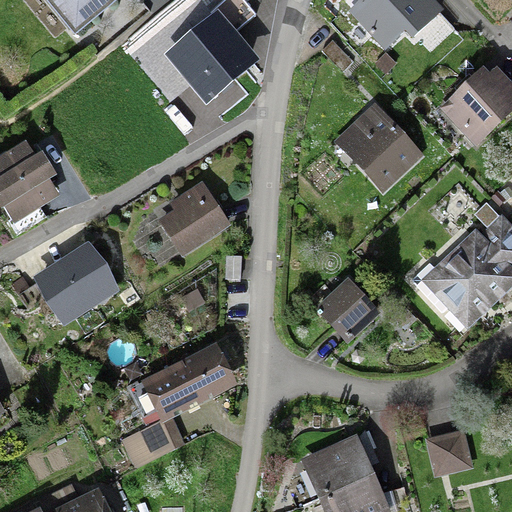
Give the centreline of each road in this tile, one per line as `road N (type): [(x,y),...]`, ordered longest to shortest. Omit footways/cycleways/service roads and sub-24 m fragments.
road 1 (residential): [(0,258),(274,107)]
road 2 (residential): [(511,348),(439,386),(395,396),(261,369)]
road 3 (residential): [(261,369),(274,107)]
road 4 (residential): [(238,511),(261,369)]
